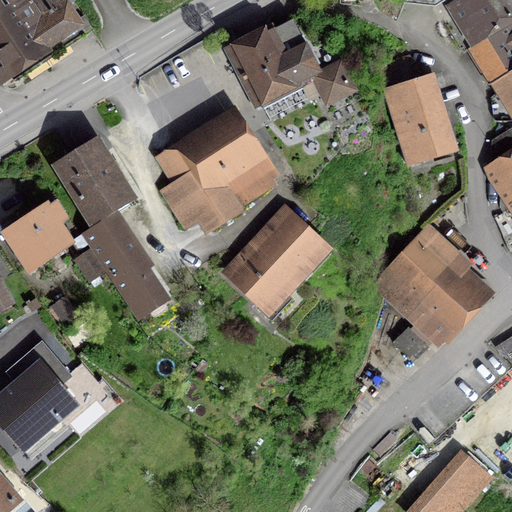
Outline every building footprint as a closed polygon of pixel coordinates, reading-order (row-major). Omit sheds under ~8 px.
[(69,43),(86,32),(67,4),(73,0),(34,0),(30,3),(40,19),(27,28),(8,0),(0,0),(0,75),(2,78),(5,75),(10,83),(70,45),(69,43)] [(511,0),(465,0),(441,15),(461,48),(473,41),(490,85),(493,121),(511,120),(511,0)] [(234,50),(263,107),(303,86),(300,80),(318,71),(292,21),(234,50)] [(408,164),(452,150),(429,77),(426,78),(409,56),(377,66),(408,164)] [(339,65),(315,77),(327,101),(351,89),(339,65)] [(208,230),(240,210),(238,206),(274,183),(268,173),(275,169),(265,155),(261,157),(237,119),(185,152),(181,146),(162,159),(177,182),(163,191),(185,226),(200,216),(208,230)] [(93,220),(126,199),(130,196),(97,143),(58,166),(93,220)] [(511,149),(490,164),(511,197),(511,149)] [(12,232),(33,264),(64,243),(51,224),(63,216),(51,198),(19,220),(22,225),(12,232)] [(96,226),(87,232),(141,317),(167,300),(146,269),(153,264),(119,213),(130,206),(126,199),(93,220),(96,226)] [(228,272),(264,306),(276,294),(284,294),(326,249),(285,211),(251,248),(255,252),(248,259),(241,258),(228,272)] [(480,299),(416,238),(388,268),(378,283),(441,342),(480,299)] [(90,281),(105,271),(91,250),(76,260),(90,281)] [(53,307),(68,329),(80,321),(65,298),(53,307)] [(413,362),(428,346),(408,327),(393,343),(413,362)] [(0,400),(0,424),(21,448),(74,402),(59,385),(70,376),(42,344),(8,372),(19,385),(0,400)] [(425,445),(403,423),(368,457),(390,479),(425,445)] [(458,511),(490,476),(468,456),(418,511),(458,511)] [(0,511),(2,511),(17,500),(0,480),(0,511)]
